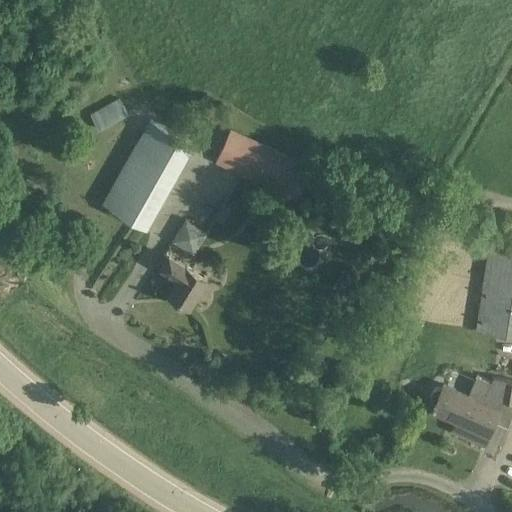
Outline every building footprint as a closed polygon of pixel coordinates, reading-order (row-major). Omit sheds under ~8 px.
[(126,114),(119,100),(91,115),(98,129),(126,114)] [(193,143),(150,119),(104,203),(146,226),(193,143)] [(311,165),(231,129),(215,162),(242,174),(240,178),(254,184),(255,181),(296,200),(311,165)] [(177,233),(198,246),(206,233),(185,220),(177,233)] [(511,241),(491,238),(477,332),(511,337),(511,241)] [(207,279),(169,255),(161,268),(177,278),(167,294),(189,308),(207,279)] [(490,383),(476,376),(467,396),(442,386),(441,389),(438,388),(435,390),(432,398),(432,402),(435,403),(432,410),(456,421),(452,431),(484,445),(502,402),(511,403),(511,381),(492,379),(490,383)]
